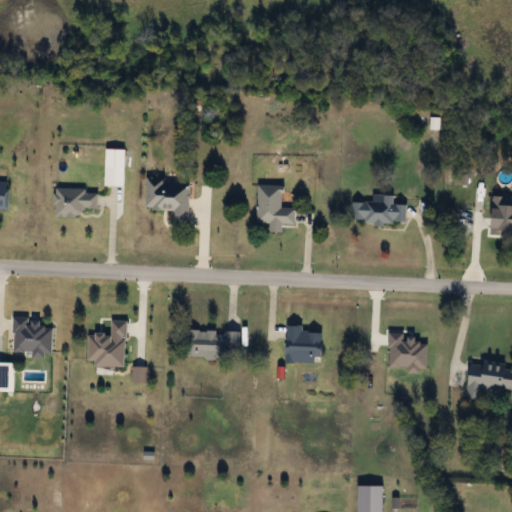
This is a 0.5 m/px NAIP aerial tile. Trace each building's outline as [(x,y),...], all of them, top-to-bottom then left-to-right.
[(106,167),(106,148),(124,148),(124,167),(106,167)] [(145,208),(146,179),(190,181),(189,222),(173,222),(174,209),(145,208)] [(0,180),(10,181),(9,208),(0,207),(0,180)] [(256,222),(257,184),(283,185),(283,207),(296,207),(295,223),(283,223),(282,233),(270,232),(270,222),(256,222)] [(83,217),(55,217),(55,189),(98,189),(98,209),(83,209),(83,217)] [(353,200),(373,201),(373,194),(395,194),(395,204),(406,204),(406,221),(353,221),(353,200)] [(13,353),(13,320),(52,320),(52,357),(32,357),(32,353),(13,353)] [(88,334),(111,335),(112,320),(127,321),(125,367),(87,365),(88,334)] [(285,363),(285,328),(322,328),(322,363),(285,363)] [(228,349),(228,358),(185,357),(185,330),(239,331),(239,349),(228,349)] [(511,394),(482,390),(481,400),(466,398),(470,361),(511,365),(511,394)]
